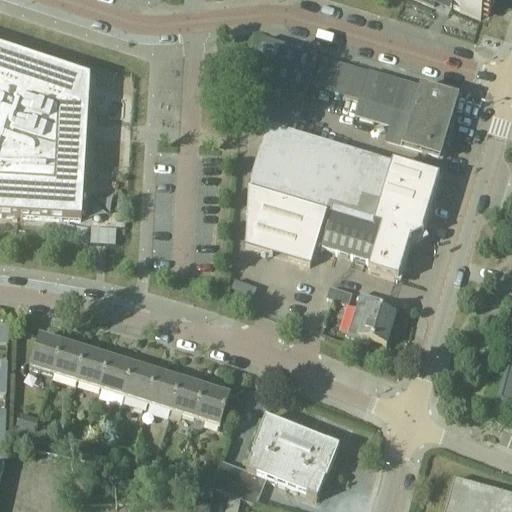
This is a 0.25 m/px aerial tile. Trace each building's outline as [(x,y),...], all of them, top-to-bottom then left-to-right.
[(414,0),(434,8),(436,3),(480,22),(481,19),(485,10),(491,12),(495,0),(414,0)] [(294,136),(317,59),(317,58),(263,43),(257,46),(252,124),(294,136)] [(0,53),(0,219),(81,224),(89,83),(0,53)] [(456,101),(369,75),(355,121),(390,131),(385,146),(438,162),(456,101)] [(439,181),(267,129),(248,195),(245,250),(310,269),(315,249),(370,266),(368,275),(397,284),(409,247),(423,240),(422,238),(439,181)] [(91,231),(90,247),(115,248),(116,232),(91,231)] [(351,299),(329,291),(326,302),(348,309),(351,299)] [(385,351),(394,321),(386,318),(389,308),(360,298),(346,342),(368,349),(369,345),(385,351)] [(0,329),(0,346),(8,347),(9,330),(0,329)] [(53,378),(63,346),(39,339),(30,370),(53,378)] [(87,354),(63,346),(53,378),(77,385),(87,354)] [(111,361),(87,354),(77,385),(101,393),(111,361)] [(125,400),(135,369),(111,361),(101,393),(125,400)] [(511,366),(500,412),(511,415),(511,366)] [(149,408),(158,376),(135,369),(125,400),(149,408)] [(182,384),(158,376),(149,408),(172,415),(182,384)] [(196,422),(206,391),(182,384),(172,415),(196,422)] [(206,391),(196,422),(220,430),(230,399),(206,391)] [(254,454),(245,474),(266,483),(316,503),(324,483),(326,484),(339,451),(265,421),(252,454),(254,454)] [(5,446),(5,430),(0,429),(0,467),(5,467),(5,455),(7,455),(9,446),(5,446)] [(15,442),(33,446),(35,435),(17,432),(15,442)] [(35,435),(33,446),(52,450),(54,439),(35,435)] [(63,452),(82,456),(84,445),(66,442),(63,452)] [(84,445),(82,456),(100,460),(102,449),(84,445)] [(213,491),(222,495),(232,469),(220,464),(210,490),(213,491)] [(222,495),(234,500),(239,487),(244,474),(232,469),(222,495)] [(239,487),(261,496),(266,483),(245,474),(244,474),(239,487)] [(511,511),(511,498),(454,482),(445,511),(511,511)] [(123,485),(124,496),(142,496),(142,484),(123,485)] [(105,497),(124,496),(123,485),(105,486),(105,497)] [(239,487),(234,500),(256,508),(261,496),(239,487)] [(173,505),(186,505),(192,505),(192,493),(173,494),(173,505)] [(154,505),(173,505),(173,494),(154,494),(154,505)] [(237,511),(240,504),(229,502),(225,511),(237,511)]
